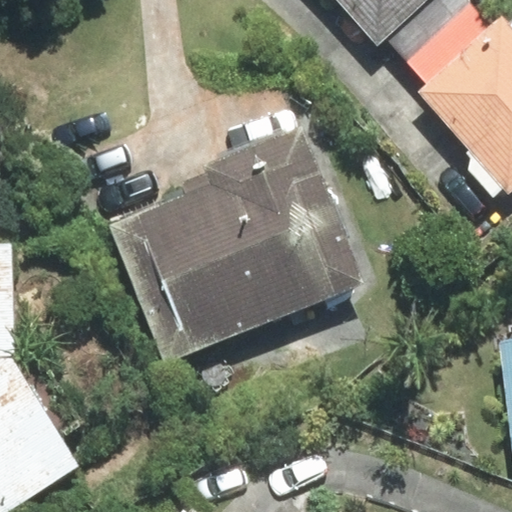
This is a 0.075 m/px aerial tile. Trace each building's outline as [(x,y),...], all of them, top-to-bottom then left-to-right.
[(328,0),(381,56),(441,0),(328,0)] [(511,41),(479,7),(397,86),(509,204),(511,200),(511,41)] [(317,164),(113,239),(162,374),(366,300),(317,164)] [(14,378),(15,259),(0,259),(0,511),(30,511),(79,480),(14,378)] [(511,324),(500,325),(511,459),(511,324)]
